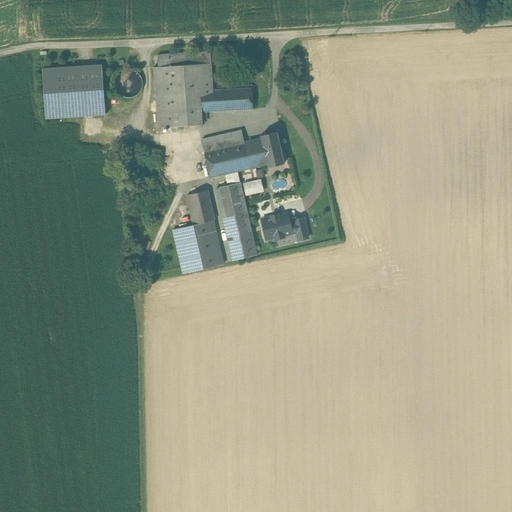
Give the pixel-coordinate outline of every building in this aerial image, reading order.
[(210,52),(157,55),(158,67),(199,64),(211,63),(210,52)] [(251,88),(213,90),(211,63),(199,64),(203,121),(207,120),(207,112),(246,109),(246,111),(253,111),(252,109),(253,109),(251,88)] [(199,64),(169,66),(173,127),(203,125),(203,121),(199,64)] [(102,65),(42,69),(46,119),(105,115),(102,65)] [(158,67),(154,67),(158,133),(168,133),(167,127),(173,127),(169,66),(158,67)] [(142,89),(143,84),(142,78),(139,73),(134,70),(128,69),(123,71),(118,74),(115,78),(114,84),(115,89),(118,94),(123,97),(129,98),(134,97),(139,94),(142,89)] [(242,131),(202,140),(204,151),(244,142),(242,131)] [(277,132),(261,136),(261,138),(247,141),(253,168),(268,164),(268,167),(284,163),(277,132)] [(204,151),(210,177),(225,174),(238,171),(253,168),(247,141),(244,142),(204,151)] [(257,255),(238,171),(225,174),(228,186),(216,188),(233,260),(257,255)] [(259,181),(243,184),(246,195),(261,191),(259,181)] [(207,190),(186,195),(193,225),(213,220),(214,220),(207,190)] [(288,213),(278,216),(278,214),(271,216),(271,217),(262,219),(266,239),(275,237),(275,239),(284,237),(284,235),(297,232),(295,223),(290,224),(288,213)] [(303,218),(294,220),(297,232),(299,240),(308,238),(303,218)] [(193,225),(173,230),(183,274),(224,264),(213,220),(193,225)] [(135,225),(128,227),(130,237),(137,236),(135,225)]
